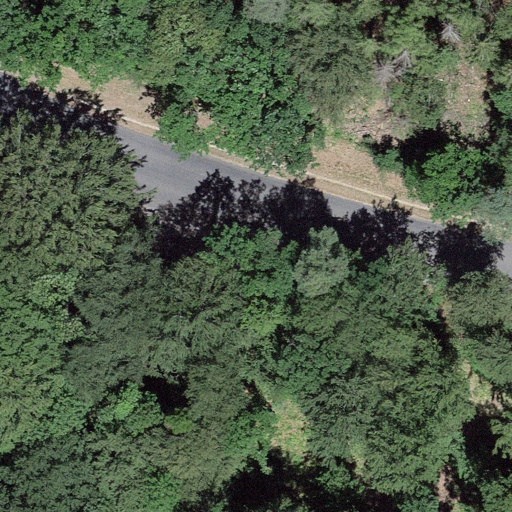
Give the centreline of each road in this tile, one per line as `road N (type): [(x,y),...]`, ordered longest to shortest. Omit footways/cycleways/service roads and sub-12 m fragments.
road 1 (tertiary): [(511,270),(157,167),(0,106)]
road 2 (track): [(334,222),(244,240),(0,246)]
